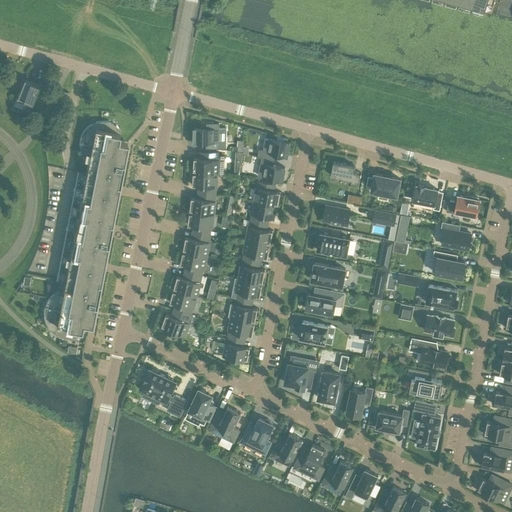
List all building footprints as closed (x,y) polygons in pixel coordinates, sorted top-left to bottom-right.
[(494,0),(472,0),(472,2),(471,5),(492,11),(494,0)] [(38,84),(22,78),(18,87),(20,87),(15,99),(30,105),(38,84)] [(80,140),(79,145),(80,150),(83,155),(86,160),(88,160),(83,188),(117,195),(127,142),(125,141),(118,140),(120,129),(116,125),(112,122),(107,121),(101,121),(96,121),(91,123),(87,126),(83,130),(81,135),(80,140)] [(194,128),(194,141),(207,141),(207,147),(219,147),(226,147),(227,127),(219,127),(219,123),(207,123),(207,128),(194,128)] [(259,149),(258,155),(262,156),(274,158),(275,153),(288,155),(290,142),(266,137),(263,149),(259,149)] [(250,145),(245,144),(245,139),(238,138),(238,150),(249,151),(250,145)] [(217,172),(225,173),(225,172),(224,172),(224,161),(225,158),(224,158),(224,155),(218,154),(218,151),(207,151),(206,158),(194,157),(193,171),(217,172)] [(241,171),(243,152),(237,152),(235,170),(241,171)] [(262,156),(258,175),(283,180),(285,167),(273,164),(274,158),(262,156)] [(355,165),(334,161),(331,175),(352,179),(352,181),(359,182),(361,172),(354,171),(355,165)] [(217,172),(193,171),(192,185),(205,185),(204,192),(215,193),(216,186),(217,172)] [(385,175),(375,173),(371,190),(397,196),(401,178),(390,176),(391,175),(385,174),(385,175)] [(270,182),(259,180),(255,200),(278,204),(281,191),(269,189),(270,182)] [(417,184),(414,199),(434,203),(433,208),(440,210),(442,198),(436,196),(438,188),(425,186),(425,185),(418,184),(418,185),(417,184)] [(83,188),(68,264),(102,271),(117,195),(83,188)] [(215,193),(204,192),(203,198),(191,197),(190,210),(213,213),(215,200),(215,193)] [(448,200),(446,210),(462,214),(463,212),(477,215),(480,199),(478,199),(479,197),(472,196),(471,197),(458,194),(456,201),(448,200)] [(278,204),(255,200),(251,219),(262,222),(263,216),(275,218),(278,204)] [(351,209),(326,204),(323,220),(347,224),(351,209)] [(396,213),(375,209),(373,220),(394,224),(396,213)] [(188,224),(200,226),(199,232),(210,234),(211,227),(213,213),(190,210),(188,224)] [(262,222),(251,219),(247,239),(270,243),(273,230),(261,227),(262,222)] [(456,224),(442,221),(441,227),(445,228),(442,244),(468,249),(472,233),(455,229),(456,224)] [(210,234),(199,232),(198,239),(186,236),(183,250),(206,254),(209,241),(210,234)] [(318,244),(317,249),(347,255),(350,237),(339,235),(332,234),(321,232),(320,237),(319,237),(318,244)] [(398,232),(396,240),(405,242),(406,234),(398,232)] [(270,243),(247,239),(244,258),(255,260),(256,254),(268,257),(270,243)] [(393,242),(385,240),(382,257),(389,259),(393,242)] [(454,253),(434,249),(433,255),(438,256),(435,272),(462,277),(466,261),(453,259),(454,253)] [(206,254),(183,250),(180,263),(192,265),(191,272),(201,275),(203,268),(206,254)] [(255,260),(244,258),(240,278),(263,282),(265,269),(254,266),(255,260)] [(346,268),(315,262),(311,279),(342,285),(346,268)] [(44,306),(44,312),(44,317),(45,322),(48,326),(51,331),(55,334),(60,336),(65,337),(70,338),(75,337),(80,335),(82,322),(89,323),(92,324),(102,271),(68,264),(63,292),(57,291),(53,293),(49,297),(46,301),(44,306)] [(379,269),(375,287),(383,289),(387,271),(379,269)] [(201,275),(191,272),(189,278),(177,275),(173,288),(196,295),(200,281),(201,275)] [(419,276),(405,273),(404,282),(418,285),(419,276)] [(263,282),(240,278),(235,277),(231,296),(237,297),(247,299),(248,293),(260,296),(263,282)] [(441,286),(429,284),(426,301),(431,302),(431,303),(434,304),(434,303),(454,307),(455,305),(457,306),(459,297),(456,296),(458,289),(448,287),(441,285),(441,286)] [(196,295),(173,288),(170,301),(181,305),(179,311),(190,315),(192,308),(196,295)] [(341,300),(342,293),(323,289),(322,296),(308,293),(306,308),(333,313),(336,299),(341,300)] [(247,299),(237,297),(235,303),(231,302),(228,316),(232,316),(255,321),(258,307),(246,305),(247,299)] [(376,299),(374,305),(382,307),(383,300),(376,299)] [(413,306),(401,303),(400,310),(412,313),(413,306)] [(193,316),(190,315),(179,311),(177,317),(166,313),(163,321),(161,327),(168,329),(168,331),(175,334),(176,332),(186,336),(193,316)] [(431,318),(427,318),(425,330),(434,332),(434,333),(443,335),(443,333),(453,335),(455,327),(453,326),(454,319),(446,318),(446,317),(436,315),(432,315),(431,318)] [(255,321),(232,316),(228,336),(240,338),(241,332),(253,334),(255,321)] [(303,320),(300,338),(303,338),(303,341),(314,343),(315,340),(325,342),(329,325),(303,320)] [(361,327),(359,337),(373,340),(375,330),(361,327)] [(240,338),(228,336),(224,356),(232,357),(231,359),(240,361),(240,359),(247,360),(248,355),(249,355),(250,346),(239,344),(240,338)] [(437,342),(412,337),(409,350),(422,352),(420,361),(429,363),(429,365),(437,366),(438,364),(445,366),(448,351),(435,349),(437,342)] [(511,347),(505,346),(503,354),(502,360),(511,361),(511,347)] [(304,388),(305,381),(312,383),(314,370),(308,369),(309,366),(308,366),(309,358),(291,354),(290,362),(289,362),(285,382),(297,384),(296,386),(304,388)] [(349,355),(342,354),(339,368),(347,369),(349,355)] [(511,361),(502,360),(501,365),(499,373),(511,375),(510,382),(511,382),(511,361)] [(409,367),(407,377),(412,378),(409,390),(412,390),(431,394),(439,395),(439,393),(442,394),(443,386),(441,385),(442,380),(428,377),(429,371),(409,367)] [(177,381),(150,368),(141,387),(146,390),(143,395),(159,403),(162,397),(167,400),(168,398),(172,400),(167,409),(180,416),(188,400),(175,394),(173,396),(170,395),(177,381)] [(339,373),(324,370),(318,397),(319,397),(333,400),(334,400),(339,373)] [(367,386),(366,391),(352,388),(350,397),(348,397),(347,404),(348,404),(347,412),(361,415),(364,400),(371,401),(374,387),(367,386)] [(508,392),(496,390),(495,398),(494,404),(509,407),(508,414),(511,414),(511,386),(509,386),(508,392)] [(213,395),(199,388),(189,409),(196,413),(192,421),(199,424),(200,422),(204,424),(207,418),(209,419),(213,411),(206,408),(213,395)] [(235,409),(228,405),(223,416),(217,413),(209,429),(234,441),(240,429),(234,426),(241,412),(235,409)] [(402,415),(380,410),(377,426),(400,430),(402,420),(408,421),(410,409),(404,408),(402,415)] [(441,417),(423,413),(420,428),(413,427),(412,436),(418,437),(417,445),(435,448),(441,417)] [(499,422),(487,420),(485,428),(486,428),(485,434),(500,437),(499,444),(511,446),(511,418),(500,416),(499,422)] [(248,425),(241,441),(265,453),(271,441),(266,439),(273,424),(271,423),(272,421),(266,418),(265,420),(260,417),(254,428),(248,425)] [(297,435),(290,432),(284,443),(278,440),(271,456),(289,465),(302,438),(297,436),(297,435)] [(320,447),(313,443),(307,454),(302,451),(294,467),(319,479),(325,467),(319,464),(325,449),(320,447)] [(496,454),(484,451),(482,460),(483,460),(481,465),(510,471),(511,462),(511,450),(497,447),(496,454)] [(24,455),(17,473),(31,478),(38,460),(24,455)] [(38,460),(31,478),(46,483),(52,465),(38,460)] [(348,463),(341,460),(336,471),(330,468),(322,484),(341,493),(354,466),(348,464),(348,463)] [(263,465),(258,463),(254,471),(259,474),(263,465)] [(353,478),(345,495),(352,498),(354,493),(366,499),(378,475),(365,468),(359,481),(353,478)] [(494,482),(483,477),(480,485),(477,490),(504,503),(511,485),(511,483),(497,476),(494,482)] [(401,489),(393,485),(388,496),(382,493),(375,509),(380,511),(396,511),(406,492),(401,489)] [(405,505),(401,511),(424,511),(429,503),(417,497),(411,507),(405,505)]
